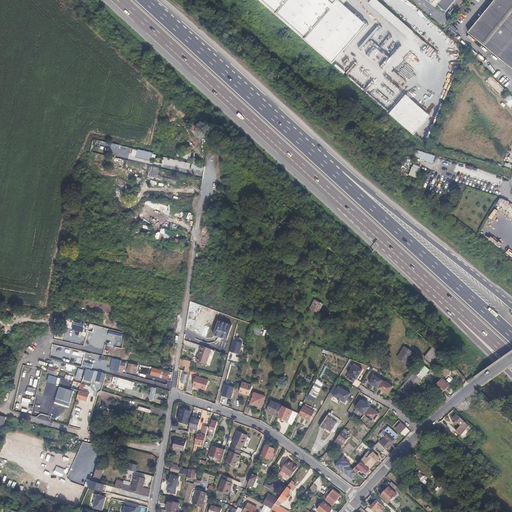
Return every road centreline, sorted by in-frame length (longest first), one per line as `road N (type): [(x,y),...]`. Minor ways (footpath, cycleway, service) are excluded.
road 1 (motorway): [(119,0),(460,314)]
road 2 (residential): [(151,511),(172,395),(269,429),(357,498)]
road 3 (motorway): [(338,174),(147,0)]
road 4 (motorway): [(511,333),(338,174)]
road 5 (motorway): [(511,308),(348,174),(338,174)]
road 6 (tertiary): [(511,358),(444,409),(357,498)]
road 7 (track): [(172,395),(205,190)]
road 8 (track): [(0,412),(104,441),(162,447)]
